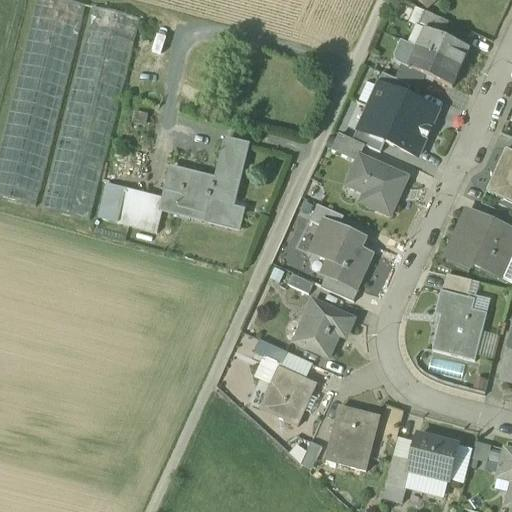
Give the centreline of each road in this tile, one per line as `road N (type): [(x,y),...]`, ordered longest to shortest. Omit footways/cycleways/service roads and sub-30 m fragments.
road 1 (residential): [(147,511),(386,0)]
road 2 (residential): [(511,52),(396,304),(386,346),(394,375),(414,399),(511,426)]
